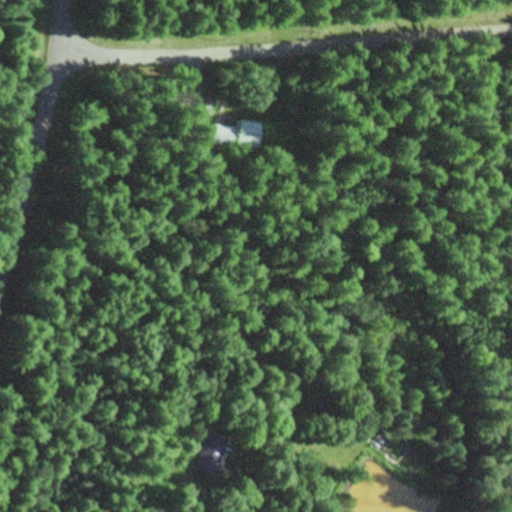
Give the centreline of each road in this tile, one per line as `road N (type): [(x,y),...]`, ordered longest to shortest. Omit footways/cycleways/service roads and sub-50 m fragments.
road 1 (residential): [(60,55),(197,54),(511,28)]
road 2 (residential): [(0,282),(60,55),(63,0)]
